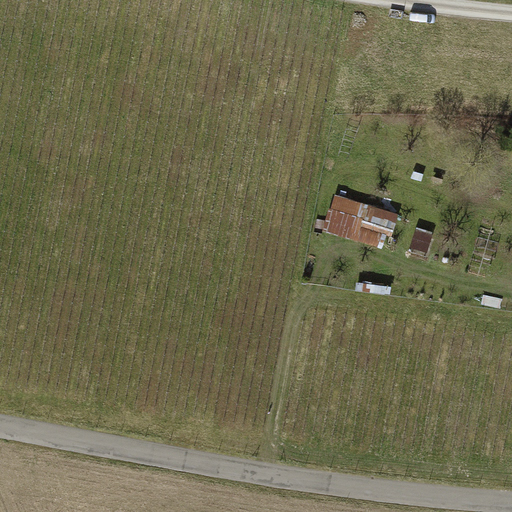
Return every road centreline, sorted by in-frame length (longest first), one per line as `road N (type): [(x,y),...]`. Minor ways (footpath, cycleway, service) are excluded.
road 1 (tertiary): [(0,427),(403,494),(511,501)]
road 2 (track): [(511,287),(328,249)]
road 3 (track): [(511,14),(374,0)]
